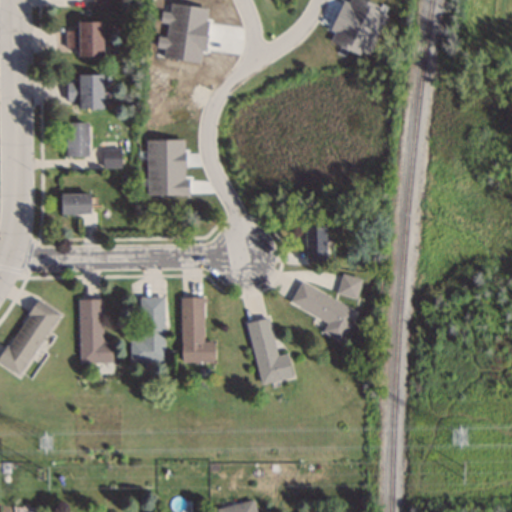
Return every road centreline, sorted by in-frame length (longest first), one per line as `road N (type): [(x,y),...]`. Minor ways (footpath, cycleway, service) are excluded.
road 1 (residential): [(239,73),(289,39),(319,0),(241,7),(251,53),(239,73)]
road 2 (residential): [(0,273),(17,221),(13,33)]
road 3 (residential): [(9,256),(243,259)]
road 4 (residential): [(243,259),(206,145),(210,111),(239,73)]
